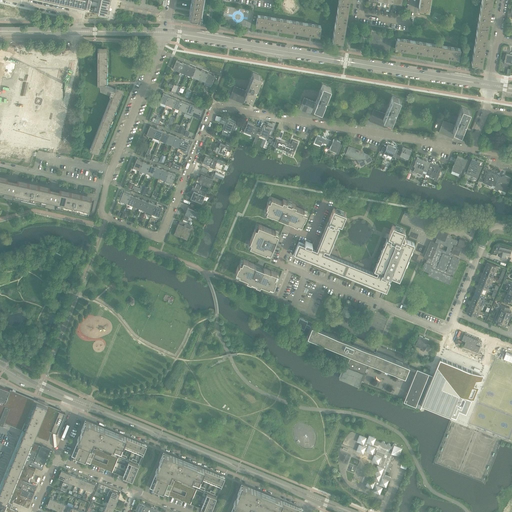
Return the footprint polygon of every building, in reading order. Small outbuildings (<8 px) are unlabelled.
[(201,15),(203,0),(191,0),(189,18),(202,20),(202,16),(201,15)] [(338,0),(337,8),(348,10),(349,0),(338,0)] [(429,11),(430,0),(419,0),(418,9),(429,11)] [(483,0),(481,0),(479,16),(490,17),(492,1),(483,0)] [(346,26),(348,10),(337,8),(335,24),(346,26)] [(271,28),(273,18),(257,15),(255,26),(271,28)] [(479,16),(476,32),(487,33),(490,17),(479,16)] [(271,28),(288,31),(289,20),(273,18),(271,28)] [(288,31),(304,34),(305,23),(289,20),(288,31)] [(305,23),(304,34),(320,36),(321,25),(305,23)] [(343,42),(344,35),(346,26),(335,24),(332,40),(343,42)] [(476,32),(474,47),(485,49),(487,33),(476,32)] [(395,48),(411,51),(413,40),(397,38),(395,48)] [(429,43),(413,40),(411,51),(427,54),(429,43)] [(427,54),(443,56),(445,46),(429,43),(427,54)] [(461,48),(445,46),(443,56),(459,59),(461,48)] [(482,65),(485,49),(474,47),(471,63),(482,65)] [(93,152),(94,153),(95,153),(96,152),(99,153),(123,91),(116,88),(115,89),(106,85),(106,82),(107,82),(107,49),(104,49),(104,48),(102,48),(102,49),(98,49),(98,50),(99,50),(99,82),(100,82),(100,88),(110,92),(109,93),(113,94),(92,148),(90,148),(90,149),(94,151),(93,152)] [(18,61),(16,70),(27,72),(28,68),(22,66),(23,62),(18,61)] [(180,70),(183,63),(176,61),(174,68),(180,70)] [(180,70),(186,73),(189,66),(183,63),(180,70)] [(195,68),(189,66),(186,73),(193,75),(195,68)] [(193,75),(199,78),(202,71),(195,68),(193,75)] [(208,73),(202,71),(199,78),(205,80),(208,73)] [(62,76),(61,80),(72,82),(74,73),(69,72),(68,77),(62,76)] [(215,76),(208,73),(205,80),(212,83),(215,76)] [(253,73),(246,91),(243,97),(246,98),(251,100),(254,93),(258,94),(259,91),(259,89),(260,87),(261,85),(258,84),(261,76),(253,73)] [(331,88),(327,86),(323,84),(316,102),(313,108),(316,109),(322,111),(324,104),(328,105),(328,104),(328,103),(329,101),(329,100),(329,99),(330,98),(330,97),(331,96),(328,95),(331,88)] [(167,103),(170,96),(163,93),(160,101),(167,103)] [(167,103),(173,106),(176,98),(170,96),(167,103)] [(394,116),(397,117),(398,115),(398,114),(398,113),(399,112),(399,111),(399,110),(400,109),(400,108),(398,107),(401,99),(392,96),(385,114),(383,120),(386,121),(391,123),(394,116)] [(182,101),(176,98),(173,106),(179,108),(182,101)] [(189,103),(182,101),(179,108),(186,111),(189,103)] [(195,106),(189,103),(186,111),(185,113),(191,116),(192,113),(195,106)] [(195,106),(192,113),(199,116),(202,108),(195,106)] [(464,127),(467,128),(467,126),(468,125),(468,124),(468,123),(469,122),(469,121),(470,119),(467,118),(470,110),(462,107),(459,115),(455,125),(453,131),(456,132),(461,134),(464,127)] [(219,121),(219,122),(225,124),(224,126),(226,126),(224,130),(224,129),(223,133),(223,134),(226,136),(227,135),(229,136),(235,122),(236,122),(231,120),(231,119),(229,118),(228,121),(222,118),(220,122),(219,121)] [(5,119),(2,135),(7,137),(7,139),(51,149),(52,146),(57,148),(60,136),(15,126),(16,121),(5,119)] [(255,137),(259,127),(254,125),(248,122),(246,125),(244,131),(252,134),(251,136),(255,137)] [(259,127),(255,137),(256,134),(259,136),(260,135),(263,136),(261,141),(265,143),(271,128),(264,125),(262,129),(259,127)] [(150,126),(147,133),(154,136),(157,129),(150,126)] [(157,129),(154,136),(160,138),(163,131),(157,129)] [(163,131),(160,138),(166,141),(169,134),(163,131)] [(169,134),(166,141),(173,144),(176,136),(169,134)] [(326,144),(328,139),(324,137),(317,135),(314,142),(321,144),(322,142),(326,144)] [(176,136),(173,144),(179,146),(182,139),(176,136)] [(179,146),(179,147),(181,148),(180,150),(184,152),(184,153),(187,154),(190,145),(187,144),(188,141),(182,139),(179,146)] [(328,139),(326,144),(331,146),(330,149),(336,151),(335,153),(338,154),(342,145),(339,144),(340,141),(334,139),(333,141),(328,139)] [(277,140),(275,147),(276,147),(274,152),(281,154),(283,150),(290,153),(292,150),(295,151),(298,143),(292,141),(291,145),(277,140)] [(220,143),(217,152),(225,155),(227,151),(230,152),(233,144),(226,141),(225,145),(220,143)] [(382,146),(380,152),(384,153),(395,158),(396,157),(396,155),(398,150),(396,149),(396,147),(388,144),(386,148),(382,146)] [(349,147),(346,154),(358,159),(358,160),(361,166),(371,160),(368,154),(367,154),(359,151),(349,147)] [(396,155),(396,157),(399,158),(401,155),(408,158),(411,150),(403,147),(402,151),(398,150),(398,151),(396,155)] [(205,156),(203,163),(209,165),(209,164),(211,165),(210,167),(214,169),(217,162),(217,161),(218,159),(214,158),(213,159),(205,156)] [(465,168),(469,160),(457,156),(452,169),(460,173),(462,167),(465,168)] [(414,166),(415,167),(413,171),(422,174),(422,172),(426,174),(430,162),(427,161),(417,157),(414,166)] [(469,160),(465,168),(474,172),(473,175),(478,177),(482,166),(479,165),(481,161),(472,158),(471,161),(469,160)] [(137,159),(134,166),(140,169),(143,161),(137,159)] [(140,169),(139,172),(142,173),(143,170),(147,171),(150,164),(143,161),(140,169)] [(434,164),(430,162),(426,174),(430,175),(429,177),(436,181),(441,169),(434,165),(434,164)] [(150,164),(147,171),(153,174),(156,167),(150,164)] [(156,167),(153,174),(159,176),(162,169),(156,167)] [(162,169),(159,176),(166,179),(169,172),(162,169)] [(496,185),(499,176),(500,174),(488,170),(483,183),(492,186),(493,184),(496,185)] [(201,175),(199,181),(200,182),(201,183),(201,182),(210,186),(214,176),(201,171),(199,174),(201,175)] [(169,172),(166,179),(172,182),(175,174),(169,172)] [(499,176),(496,185),(494,189),(499,190),(499,189),(507,192),(509,187),(507,187),(511,178),(505,175),(504,178),(499,176)] [(0,198),(87,218),(88,216),(91,202),(91,200),(92,197),(0,176),(0,198)] [(140,187),(134,185),(135,183),(130,181),(128,187),(138,192),(140,187)] [(140,192),(146,194),(146,192),(150,193),(152,189),(143,185),(140,192)] [(194,191),(191,198),(202,202),(203,199),(205,200),(207,196),(205,195),(206,193),(193,187),(192,190),(194,191)] [(124,192),(121,199),(127,202),(130,194),(124,192)] [(130,194),(127,202),(133,204),(136,197),(130,194)] [(136,197),(133,204),(140,207),(143,199),(136,197)] [(267,205),(266,208),(268,208),(266,212),(272,214),(279,217),(280,214),(284,216),(284,218),(287,219),(287,220),(294,223),(297,225),(298,223),(301,225),(304,219),(304,220),(307,213),(303,212),(304,210),(295,207),(296,205),(292,203),(291,204),(287,202),(287,201),(283,200),(282,202),(271,197),(270,201),(268,200),(267,204),(267,205)] [(143,199),(140,207),(146,209),(149,202),(143,199)] [(146,210),(145,213),(151,215),(152,214),(152,213),(156,205),(149,202),(146,209),(146,210)] [(152,213),(152,214),(158,217),(162,207),(156,205),(152,213)] [(188,207),(185,214),(189,216),(190,213),(197,216),(199,212),(197,211),(198,209),(191,206),(190,208),(188,207)] [(312,244),(306,241),(305,244),(299,242),(294,253),(310,259),(386,290),(390,281),(388,280),(390,276),(399,280),(414,243),(405,239),(404,241),(401,240),(405,231),(393,225),(388,237),(392,238),(391,241),(386,239),(374,270),(378,271),(377,274),(323,252),(324,249),(329,251),(339,227),(337,226),(338,223),(341,225),(346,214),(333,208),(317,249),(315,248),(311,247),(312,244)] [(177,230),(175,234),(187,239),(191,229),(190,228),(191,225),(180,221),(179,224),(179,223),(176,230),(177,230)] [(256,228),(250,242),(251,242),(250,246),(266,253),(267,251),(271,253),(273,247),(272,246),(273,244),(272,243),(274,239),(276,240),(278,234),(274,233),(275,231),(258,225),(257,228),(256,228)] [(425,262),(423,266),(422,270),(429,273),(428,275),(450,284),(453,276),(450,275),(451,273),(454,274),(460,260),(453,257),(454,253),(459,255),(462,248),(464,249),(467,242),(460,239),(459,241),(451,238),(452,237),(448,235),(448,233),(439,229),(435,237),(437,238),(435,243),(431,241),(424,258),(427,259),(426,263),(425,262)] [(499,253),(498,255),(505,257),(506,255),(510,256),(511,248),(500,246),(498,253),(499,253)] [(57,247),(53,254),(64,260),(67,252),(57,247)] [(238,265),(236,272),(239,273),(239,275),(247,278),(247,280),(251,282),(251,281),(256,283),(256,284),(260,286),(260,283),(269,287),(270,286),(273,287),(276,281),(275,280),(276,277),(275,277),(277,273),(271,271),(263,268),(263,269),(260,268),(259,269),(255,268),(256,265),(249,262),(243,260),(242,263),(240,263),(239,266),(238,265)] [(488,262),(486,268),(496,272),(499,266),(488,262)] [(486,268),(483,273),(494,278),(494,277),(492,277),(494,271),(496,272),(486,268)] [(483,273),(481,279),(492,283),(494,278),(483,273)] [(481,279),(479,284),(487,288),(490,283),(492,283),(481,279)] [(479,284),(477,290),(485,294),(487,288),(479,284)] [(477,290),(474,296),(485,300),(483,299),(485,294),(477,290)] [(474,296),(472,301),(483,305),(485,300),(474,296)] [(472,301),(470,307),(480,311),(483,305),(472,301)] [(501,304),(497,313),(510,318),(511,315),(510,314),(511,312),(509,311),(510,308),(501,304)] [(471,314),(471,315),(476,317),(476,316),(478,317),(480,311),(470,307),(467,312),(471,314)] [(509,321),(510,318),(497,313),(494,322),(503,325),(504,322),(507,324),(507,321),(509,322),(509,321)] [(351,342),(329,333),(311,326),(311,327),(306,325),(308,321),(299,318),(296,326),(304,330),(306,327),(310,328),(307,335),(347,351),(347,350),(350,351),(339,379),(359,387),(370,359),(373,360),(372,362),(405,375),(409,366),(376,352),(376,353),(373,352),(376,344),(356,336),(353,344),(350,342),(351,342)] [(466,341),(463,347),(464,347),(477,352),(477,353),(480,346),(476,344),(479,338),(478,338),(465,333),(465,332),(462,339),(466,341)] [(419,336),(415,346),(424,350),(429,340),(419,336)] [(417,369),(403,401),(415,406),(420,408),(433,376),(428,374),(429,374),(417,369)] [(58,432),(65,414),(60,412),(61,410),(10,389),(10,390),(0,386),(0,420),(48,441),(52,430),(58,432)] [(458,410),(466,413),(471,400),(458,394),(449,415),(456,418),(458,413),(457,413),(458,410)] [(0,511),(9,511),(11,509),(10,509),(13,502),(24,506),(28,508),(31,501),(37,486),(22,480),(23,479),(30,482),(35,469),(30,466),(28,466),(31,459),(33,460),(39,445),(33,443),(34,440),(33,440),(34,438),(41,421),(47,407),(37,403),(31,417),(24,434),(23,436),(20,443),(18,448),(14,457),(12,462),(8,471),(6,477),(3,486),(0,491),(0,492),(0,511)] [(78,441),(92,446),(94,440),(121,451),(123,446),(126,437),(119,434),(118,435),(99,427),(100,426),(86,420),(78,441)] [(388,480),(389,480),(390,480),(391,480),(391,479),(391,478),(391,477),(390,477),(385,475),(386,471),(389,472),(390,471),(391,471),(391,470),(391,469),(390,469),(390,468),(389,468),(390,466),(391,466),(392,465),(392,464),(392,463),(391,462),(390,462),(391,460),(392,460),(393,460),(393,459),(394,459),(394,458),(393,457),(391,456),(392,454),(398,457),(399,457),(400,457),(400,456),(400,455),(400,454),(399,453),(401,448),(396,446),(396,445),(396,444),(395,444),(394,444),(393,444),(393,445),(392,447),(390,446),(390,445),(390,444),(389,444),(389,443),(388,443),(388,444),(387,444),(386,445),(385,444),(385,443),(385,442),(384,442),(384,441),(383,441),(382,441),(382,442),(381,442),(374,440),(375,438),(369,435),(367,439),(365,438),(366,437),(359,435),(357,441),(360,443),(360,445),(359,444),(356,451),(362,453),(364,449),(366,450),(365,451),(372,454),(372,453),(374,453),(371,461),(379,464),(379,466),(377,465),(372,478),(373,478),(373,480),(368,479),(366,485),(372,488),(373,486),(375,487),(373,491),(379,494),(382,487),(381,487),(381,485),(385,487),(388,480)] [(123,446),(128,448),(131,439),(126,437),(123,446)] [(128,448),(133,450),(136,441),(131,439),(128,448)] [(76,446),(90,451),(92,446),(78,441),(76,446)] [(133,450),(138,452),(141,443),(136,441),(133,450)] [(138,452),(143,454),(147,445),(141,443),(138,452)] [(39,445),(33,460),(35,460),(44,464),(50,450),(50,449),(39,445)] [(76,446),(74,451),(87,456),(90,451),(76,446)] [(71,456),(85,462),(87,456),(74,451),(71,456)] [(156,473),(165,476),(170,478),(172,472),(199,483),(201,478),(205,469),(197,466),(197,467),(178,459),(178,458),(164,452),(156,473)] [(127,467),(136,471),(138,465),(129,461),(127,467)] [(127,467),(125,472),(134,476),(136,471),(127,467)] [(201,478),(206,480),(210,471),(205,469),(201,478)] [(58,478),(64,480),(67,472),(61,470),(58,478)] [(206,480),(211,482),(215,473),(210,471),(206,480)] [(72,475),(67,472),(64,480),(69,482),(72,475)] [(123,477),(132,481),(134,476),(125,472),(123,477)] [(154,478),(168,483),(170,478),(165,476),(156,473),(154,478)] [(211,482),(216,484),(220,475),(215,473),(211,482)] [(78,477),(72,475),(69,482),(75,484),(78,477)] [(221,486),(225,477),(220,475),(216,484),(221,486)] [(75,484),(81,487),(83,479),(78,477),(75,484)] [(152,483),(166,488),(168,483),(154,478),(152,483)] [(89,482),(83,479),(81,487),(86,489),(89,482)] [(95,484),(89,482),(86,489),(92,491),(95,484)] [(150,488),(164,494),(166,488),(152,483),(150,488)] [(234,505),(243,508),(248,510),(251,504),(270,511),(278,511),(279,510),(283,501),(275,498),(275,499),(256,491),(256,490),(242,484),(234,505)] [(112,491),(110,497),(117,500),(120,494),(112,491)] [(205,499),(214,503),(216,497),(207,493),(205,499)] [(108,502),(115,505),(117,500),(110,497),(108,502)] [(47,505),(53,508),(56,500),(50,498),(47,505)] [(205,499),(203,504),(212,508),(214,503),(205,499)] [(61,503),(56,500),(53,508),(58,510),(61,503)] [(279,510),(283,511),(284,511),(288,503),(283,501),(279,510)] [(113,511),(115,505),(108,502),(105,508),(113,511)] [(142,511),(145,505),(139,502),(136,509),(142,511)] [(63,511),(67,505),(61,503),(58,510),(63,511)] [(284,511),(289,511),(293,505),(288,503),(284,511)]
